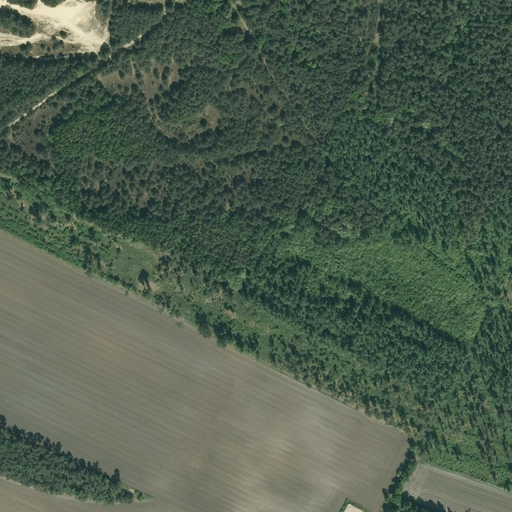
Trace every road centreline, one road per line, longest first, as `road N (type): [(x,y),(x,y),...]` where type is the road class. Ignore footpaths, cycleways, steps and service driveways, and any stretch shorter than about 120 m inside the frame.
road 1 (track): [(387,511),(419,439),(0,230)]
road 2 (track): [(227,0),(317,144),(478,287)]
road 3 (track): [(182,0),(0,133)]
road 4 (track): [(419,439),(511,259)]
